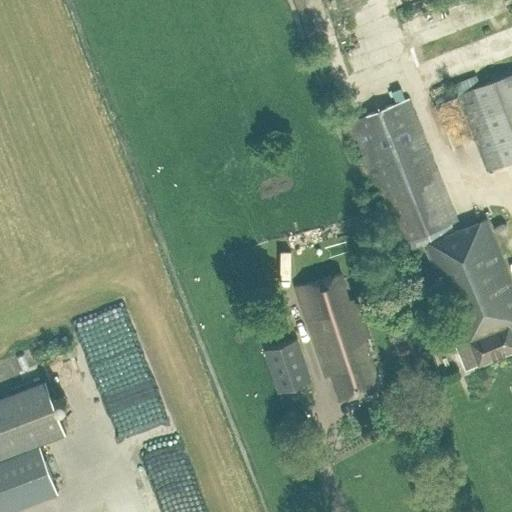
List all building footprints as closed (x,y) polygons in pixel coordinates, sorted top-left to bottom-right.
[(425,29),(458,21),(456,10),(423,17),(425,29)] [(511,71),(456,93),(486,168),(511,158),(511,71)] [(359,117),(410,248),(423,244),(466,348),(459,351),(465,367),(511,347),(511,328),(509,322),(511,320),(511,284),(485,219),(464,228),(411,96),(359,117)] [(463,174),(454,178),(462,196),(471,192),(463,174)] [(333,374),(340,397),(379,385),(371,361),(375,360),(372,349),(364,352),(360,341),(369,338),(356,298),(349,301),(340,272),(297,286),(325,376),(333,374)] [(266,348),(279,390),(312,380),(298,338),(266,348)] [(66,353),(75,384),(89,379),(81,349),(66,353)] [(46,378),(0,395),(0,456),(40,441),(66,431),(46,378)] [(0,456),(0,511),(58,489),(40,441),(0,456)]
